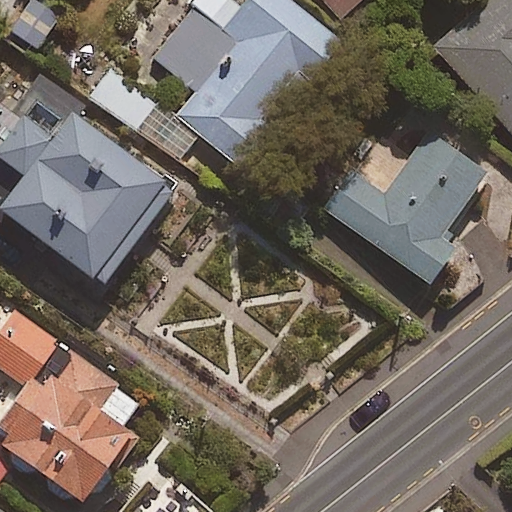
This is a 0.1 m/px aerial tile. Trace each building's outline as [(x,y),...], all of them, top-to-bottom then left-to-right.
[(55,11),(38,0),(24,0),(6,28),(32,45),(55,11)] [(232,0),(231,0),(184,0),(144,51),(190,89),(171,112),(232,161),(333,36),(288,0),(232,0)] [(321,0),(333,12),(346,0),(321,0)] [(511,0),(476,0),(432,32),(511,140),(511,0)] [(193,132),(105,69),(86,95),(175,159),(193,132)] [(0,208),(88,275),(160,179),(72,113),(77,107),(32,73),(0,116),(0,208)] [(481,170),(425,126),(379,185),(354,166),(323,206),(418,280),(447,243),(433,232),(481,170)] [(0,395),(0,443),(75,498),(125,429),(116,422),(134,397),(7,306),(0,315),(0,367),(14,377),(0,395)] [(195,511),(203,505),(158,462),(114,508),(118,511),(195,511)]
